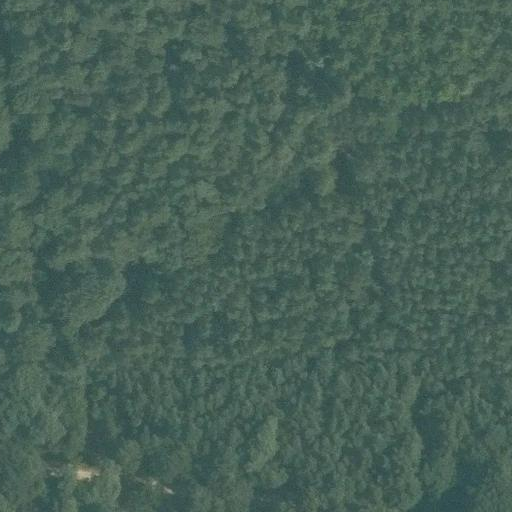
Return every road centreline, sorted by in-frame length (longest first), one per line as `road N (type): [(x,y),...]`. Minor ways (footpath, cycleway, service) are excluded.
road 1 (unknown): [(430,511),(344,125),(59,312),(0,337)]
road 2 (track): [(101,480),(0,62)]
road 3 (track): [(0,463),(314,511)]
